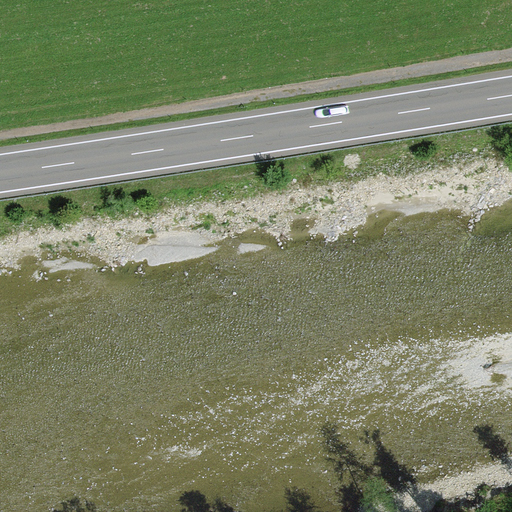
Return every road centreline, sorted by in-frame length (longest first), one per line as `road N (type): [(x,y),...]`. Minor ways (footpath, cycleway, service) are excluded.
road 1 (track): [(511,54),(0,134)]
road 2 (trunk): [(511,95),(0,172)]
